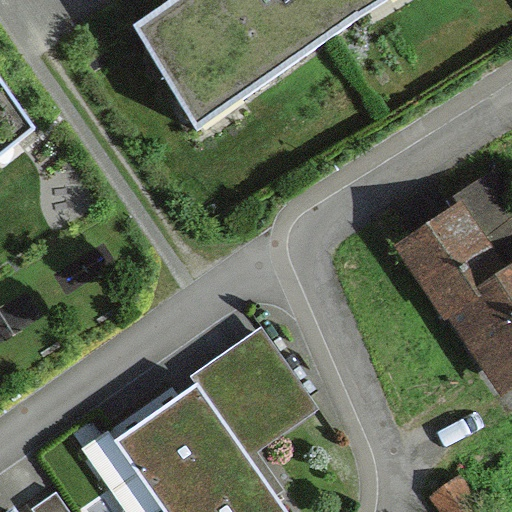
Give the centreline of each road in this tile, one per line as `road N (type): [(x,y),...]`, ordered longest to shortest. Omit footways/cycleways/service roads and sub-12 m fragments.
road 1 (residential): [(312,243),(0,454)]
road 2 (residential): [(392,511),(373,421),(312,243)]
road 3 (residential): [(312,243),(330,218),(511,100)]
